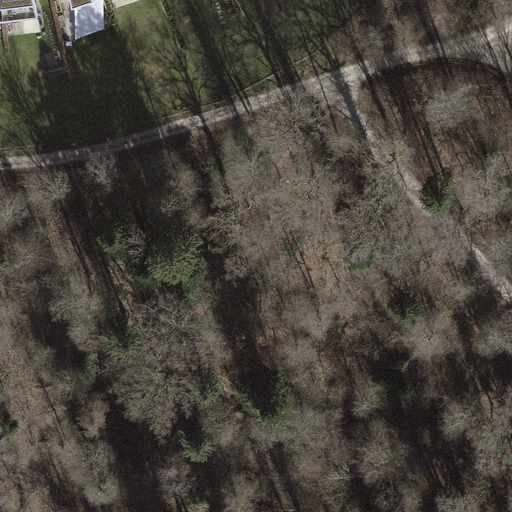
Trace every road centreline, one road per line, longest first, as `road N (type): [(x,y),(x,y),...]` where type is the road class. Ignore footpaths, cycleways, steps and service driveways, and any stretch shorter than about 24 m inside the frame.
road 1 (track): [(0,452),(160,335),(325,104),(332,78)]
road 2 (track): [(332,78),(117,144),(0,163)]
road 3 (track): [(332,78),(360,127),(511,293)]
road 4 (track): [(137,511),(0,453)]
